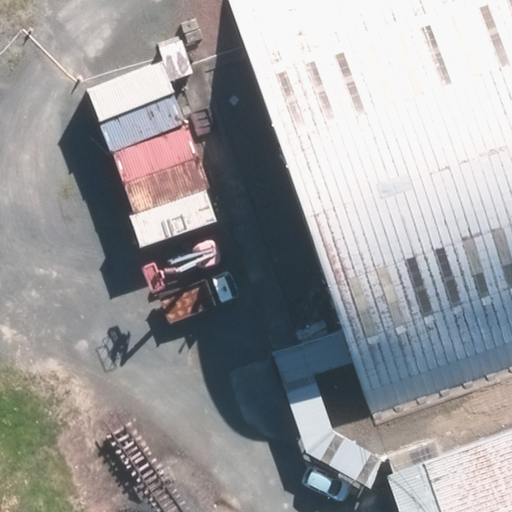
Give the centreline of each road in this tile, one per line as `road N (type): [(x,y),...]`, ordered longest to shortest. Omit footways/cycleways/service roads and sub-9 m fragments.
road 1 (track): [(295,511),(256,466),(85,324),(0,292)]
road 2 (track): [(129,0),(90,35),(40,312)]
